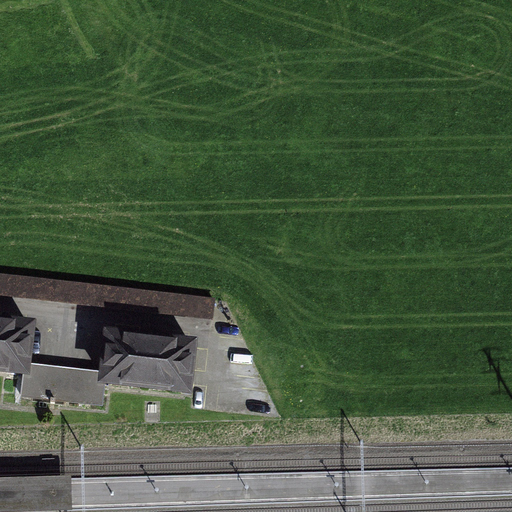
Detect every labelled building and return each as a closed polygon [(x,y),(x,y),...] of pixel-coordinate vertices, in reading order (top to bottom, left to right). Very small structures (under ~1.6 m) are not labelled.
[(216,296),(0,273),(0,296),(214,319),(216,296)] [(37,315),(0,311),(0,368),(23,371),(31,372),(32,363),(37,315)] [(199,334),(104,324),(99,370),(98,381),(105,381),(193,391),(199,334)] [(99,370),(32,363),(31,372),(23,371),(20,397),(103,406),(105,381),(98,381),(99,370)] [(0,507),(76,505),(75,475),(0,477),(0,507)]
